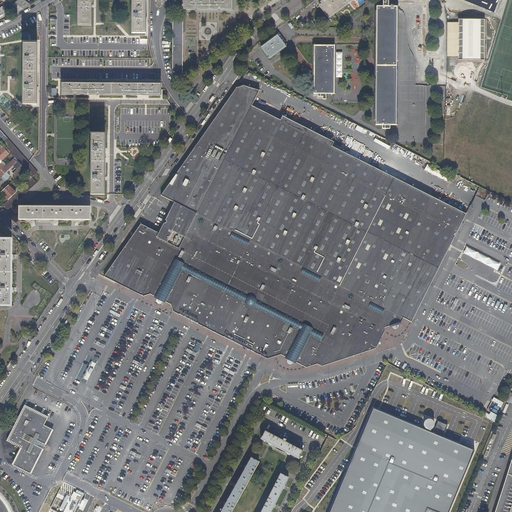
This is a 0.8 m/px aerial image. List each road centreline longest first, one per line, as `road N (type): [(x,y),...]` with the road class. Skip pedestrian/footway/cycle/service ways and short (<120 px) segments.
road 1 (residential): [(0,402),(195,112)]
road 2 (residential): [(195,112),(244,44),(299,0)]
